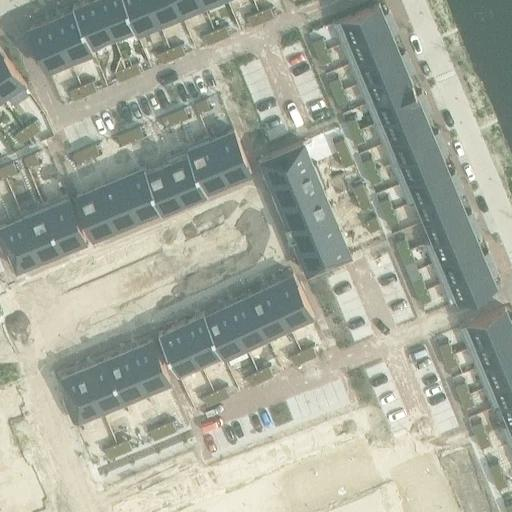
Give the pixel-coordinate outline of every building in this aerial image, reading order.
[(98,0),(84,0),(73,5),(74,8),(75,8),(91,46),(93,45),(114,37),(98,0)] [(98,0),(114,37),(134,28),(136,28),(124,0),(98,0)] [(124,0),(136,28),(134,28),(136,32),(159,22),(150,0),(124,0)] [(176,0),(150,0),(159,22),(181,13),(176,0)] [(202,0),(176,0),(181,13),(204,3),(202,0)] [(379,2),(333,21),(342,42),(393,21),(388,11),(383,13),(379,2)] [(270,6),(259,11),(263,21),(274,16),(270,6)] [(74,8),(53,17),(71,59),(72,58),(94,49),(93,45),(91,46),(75,8),(74,8)] [(259,11),(248,15),(252,26),(263,21),(259,11)] [(53,17),(30,27),(30,28),(49,73),(73,63),(72,58),(71,59),(53,17)] [(393,21),(342,42),(350,62),(396,43),(392,34),(397,32),(393,21)] [(225,24),(214,29),(219,39),(230,35),(225,24)] [(214,29),(203,34),(207,44),(219,39),(214,29)] [(323,37),(312,42),(317,53),(327,48),(323,37)] [(181,43),(170,48),(174,58),(185,53),(181,43)] [(396,43),(350,62),(358,82),(409,61),(405,51),(400,53),(396,43)] [(0,91),(5,99),(26,85),(0,46),(0,91)] [(170,48),(159,52),(163,62),(174,58),(170,48)] [(327,48),(317,53),(321,64),(332,60),(327,48)] [(137,61),(126,66),(130,76),(141,71),(137,61)] [(409,61),(358,82),(367,102),(412,83),(408,74),(414,72),(409,61)] [(126,66),(115,71),(119,81),(130,76),(126,66)] [(339,77),(329,82),(333,93),(344,88),(339,77)] [(92,80),(81,84),(86,95),(97,90),(92,80)] [(412,83),(367,102),(375,122),(426,101),(422,91),(416,93),(412,83)] [(81,84),(70,89),(74,99),(86,95),(81,84)] [(344,88),(333,93),(338,104),(348,99),(344,88)] [(206,98),(195,102),(199,113),(210,108),(206,98)] [(426,101),(375,122),(383,142),(429,123),(425,114),(430,112),(426,101)] [(184,107),(173,111),(177,122),(188,117),(184,107)] [(173,111),(162,116),(166,126),(177,122),(173,111)] [(356,117),(345,122),(350,133),(360,128),(356,117)] [(34,120),(24,127),(30,136),(40,129),(34,120)] [(429,123),(383,142),(392,163),(443,141),(438,131),(433,133),(429,123)] [(140,125),(129,130),(133,140),(144,135),(140,125)] [(24,127),(14,133),(21,142),(30,136),(24,127)] [(360,128),(350,133),(355,144),(365,139),(360,128)] [(211,138),(210,139),(228,180),(251,171),(234,129),(211,138)] [(129,130),(118,135),(122,145),(133,140),(129,130)] [(209,134),(185,144),(186,147),(188,147),(205,189),(207,189),(228,180),(210,139),(211,138),(209,134)] [(344,138),(334,142),(338,153),(348,149),(344,138)] [(303,141),(261,158),(271,182),(313,164),(312,163),(303,141)] [(443,141),(392,163),(400,183),(446,164),(442,154),(447,152),(443,141)] [(95,144),(84,148),(88,158),(100,154),(95,144)] [(186,147),(165,156),(166,161),(167,160),(185,202),(208,192),(207,189),(205,189),(188,147),(186,147)] [(84,148),(73,153),(77,163),(88,158),(84,148)] [(348,149),(338,153),(343,165),(353,160),(348,149)] [(35,152),(24,157),(28,167),(39,162),(35,152)] [(372,157),(362,162),(367,173),(377,168),(372,157)] [(147,169),(145,170),(161,208),(160,209),(161,212),(185,202),(167,160),(166,161),(147,169)] [(313,164),(271,182),(280,204),(322,186),(322,187),(327,185),(317,161),(312,163),(313,164)] [(13,162),(2,166),(6,176),(17,172),(13,162)] [(446,164),(400,183),(409,204),(417,200),(417,199),(459,181),(455,171),(450,173),(446,164)] [(145,166),(122,176),(139,217),(160,209),(161,208),(145,170),(147,169),(145,166)] [(377,168),(367,173),(371,184),(382,180),(377,168)] [(122,176),(99,185),(117,227),(139,217),(122,176)] [(459,181),(417,199),(417,200),(425,219),(462,204),(458,194),(463,192),(459,181)] [(362,183),(352,187),(357,198),(367,194),(362,183)] [(99,185),(76,195),(93,236),(117,227),(99,185)] [(322,186),(280,204),(288,223),(288,224),(289,226),(331,209),(322,187),(322,186)] [(67,193),(43,203),(62,249),(86,239),(67,193)] [(367,194),(357,198),(361,209),(371,205),(367,194)] [(389,198),(379,202),(383,213),(394,209),(389,198)] [(43,203),(20,212),(22,217),(23,216),(40,258),(62,249),(43,203)] [(462,204),(425,219),(433,238),(433,239),(476,221),(471,211),(466,213),(462,204)] [(288,224),(285,225),(290,238),(294,237),(298,248),(340,231),(331,209),(289,226),(288,224)] [(394,209),(383,213),(388,224),(398,220),(394,209)] [(22,217),(0,225),(0,241),(3,249),(8,247),(17,268),(40,258),(23,216),(22,217)] [(376,216),(366,220),(371,231),(381,227),(376,216)] [(433,238),(424,242),(433,263),(479,243),(475,234),(480,232),(476,221),(433,239),(433,238)] [(340,231),(298,248),(307,269),(308,272),(350,254),(340,231)] [(406,237),(395,242),(400,253),(410,249),(406,237)] [(479,243),(433,263),(441,282),(492,261),(488,251),(483,253),(479,243)] [(410,249),(400,253),(404,264),(415,260),(410,249)] [(492,261),(441,282),(450,303),(496,284),(491,274),(497,272),(493,264),(492,261)] [(293,272),(270,283),(291,328),(314,317),(293,272)] [(422,277),(412,282),(416,293),(427,288),(422,277)] [(270,283),(248,293),(269,338),(291,328),(270,283)] [(427,288),(416,293),(421,304),(431,299),(427,288)] [(248,293),(226,303),(246,344),(245,345),(247,349),(269,338),(248,293)] [(206,313),(205,313),(224,354),(225,354),(245,345),(246,344),(226,303),(206,313)] [(505,307),(459,326),(468,347),(511,328),(511,316),(509,317),(505,307)] [(205,309),(181,320),(203,366),(226,355),(225,354),(224,354),(205,313),(206,313),(205,309)] [(181,320),(159,331),(180,376),(203,366),(181,320)] [(511,328),(468,347),(476,367),(511,351),(511,328)] [(153,337),(129,347),(146,389),(170,379),(153,337)] [(449,342),(439,346),(443,357),(454,353),(449,342)] [(312,345),(301,350),(306,360),(317,355),(312,345)] [(129,347),(107,356),(124,398),(125,398),(146,389),(129,347)] [(301,350),(290,355),(295,365),(306,360),(301,350)] [(511,351),(476,367),(484,387),(511,375),(511,351)] [(454,353),(443,357),(448,368),(458,364),(454,353)] [(107,356),(85,366),(104,412),(127,402),(125,398),(124,398),(107,356)] [(268,365),(258,370),(262,380),(273,375),(268,365)] [(85,366),(61,375),(70,396),(65,398),(74,419),(79,417),(81,422),(104,412),(85,366)] [(258,370),(247,375),(251,385),(262,380),(258,370)] [(511,375),(484,387),(493,407),(502,404),(501,403),(511,398),(511,375)] [(465,382),(455,386),(460,397),(470,393),(465,382)] [(225,385),(214,390),(219,400),(230,395),(225,385)] [(0,439),(7,436),(1,424),(21,416),(16,405),(20,403),(15,390),(0,395),(0,439)] [(214,390),(203,395),(208,406),(219,400),(214,390)] [(470,393),(460,397),(464,408),(475,404),(470,393)] [(511,398),(501,403),(502,404),(509,422),(510,423),(511,421),(511,398)] [(334,412),(322,416),(326,426),(338,422),(334,412)] [(322,416),(311,420),(315,431),(326,426),(322,416)] [(172,420),(161,425),(165,435),(176,430),(172,420)] [(482,421),(472,426),(476,436),(476,437),(487,432),(482,421)] [(509,422),(501,426),(510,447),(511,446),(511,421),(510,423),(509,422)] [(161,425),(150,429),(154,439),(165,435),(161,425)] [(298,426),(287,430),(291,440),(302,436),(298,426)] [(287,430),(275,434),(279,445),(291,440),(287,430)] [(487,432),(476,437),(481,448),(491,444),(487,432)] [(128,438),(117,443),(121,453),(132,449),(128,438)] [(262,440),(251,444),(255,454),(266,450),(262,440)] [(117,443),(106,448),(110,458),(121,453),(117,443)] [(251,444),(240,448),(244,459),(255,454),(251,444)] [(355,444),(336,451),(353,495),(372,488),(358,453),(355,444)] [(189,447),(177,452),(181,462),(193,457),(189,447)] [(233,451),(222,455),(226,465),(237,461),(233,451)] [(336,451),(318,458),(335,502),(353,495),(336,451)] [(474,451),(463,455),(468,466),(478,462),(474,451)] [(171,454),(160,459),(164,469),(175,464),(171,454)] [(318,458),(300,465),(317,509),(335,502),(318,458)] [(427,461),(393,476),(401,495),(444,477),(436,458),(427,461)] [(160,459),(149,463),(153,473),(164,469),(160,459)] [(0,460),(0,499),(37,484),(31,470),(27,471),(23,463),(4,471),(0,460)] [(478,462),(468,466),(473,477),(483,473),(478,462)] [(499,462),(488,466),(493,477),(503,473),(499,462)] [(300,465),(282,472),(297,511),(309,511),(317,509),(300,465)] [(136,469),(125,473),(129,484),(140,479),(136,469)] [(264,479),(262,480),(264,483),(265,483),(276,511),(297,511),(282,472),(264,479)] [(125,473),(114,478),(118,488),(129,484),(125,473)] [(503,473),(493,477),(498,488),(508,484),(503,473)] [(444,477),(401,495),(407,509),(407,510),(407,511),(409,511),(451,495),(444,477)] [(264,483),(247,490),(256,511),(276,511),(265,483),(264,483)] [(37,484),(0,499),(0,511),(35,511),(43,509),(39,500),(43,499),(37,484)] [(488,486),(478,491),(483,502),(493,497),(488,486)] [(256,511),(247,490),(228,497),(234,511),(256,511)] [(407,511),(407,510),(404,511),(403,511),(458,511),(451,495),(409,511),(407,511)] [(224,511),(219,497),(200,505),(202,511),(224,511)] [(493,497),(483,502),(486,511),(489,511),(497,509),(493,497)]
